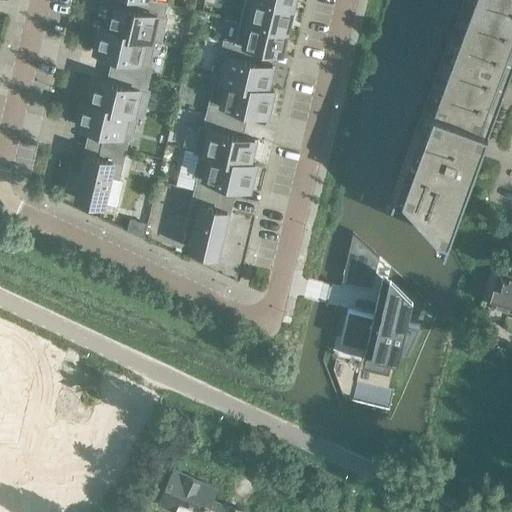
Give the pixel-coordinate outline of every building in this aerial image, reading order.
[(166,2),(155,0),(140,0),(138,9),(112,3),(106,26),(106,27),(154,39),(154,40),(160,42),(166,16),(163,15),(166,2)] [(286,30),(291,8),(257,0),(243,0),(239,19),(286,30)] [(511,0),(463,0),(461,7),(460,7),(460,8),(456,19),(456,20),(452,31),(452,30),(451,32),(452,32),(448,42),(447,42),(447,43),(447,44),(443,54),(442,56),(443,56),(439,67),(438,66),(438,68),(434,78),(433,79),(434,80),(430,90),(429,90),(429,91),(426,102),(425,102),(425,103),(421,114),(420,115),(421,115),(417,126),(416,126),(416,127),(412,138),(412,137),(411,139),(412,139),(408,149),(407,150),(408,151),(404,161),(403,161),(403,162),(399,173),(398,174),(399,174),(395,185),(394,185),(394,187),(392,193),(391,193),(391,194),(392,195),(396,186),(405,189),(404,191),(437,227),(446,231),(443,240),(445,241),(476,154),(475,154),(476,150),(478,150),(478,149),(477,149),(481,137),(483,138),(483,137),(481,136),(485,125),(487,126),(487,125),(486,124),(490,114),(491,114),(492,113),(490,112),(494,102),(496,102),(497,100),(495,99),(502,80),(504,81),(504,80),(505,78),(503,77),(508,66),(509,66),(510,65),(508,65),(511,54),(511,0)] [(197,33),(200,22),(191,19),(188,31),(197,33)] [(281,53),(286,30),(239,19),(234,42),(248,45),(248,46),(281,53)] [(149,63),(154,40),(154,39),(106,27),(106,26),(100,25),(94,51),(127,58),(124,71),(148,76),(151,63),(149,63)] [(245,58),(248,46),(248,45),(234,42),(224,39),(221,52),(217,51),(211,77),(227,81),(227,79),(266,89),(266,87),(272,64),(245,58)] [(145,89),(148,76),(124,71),(121,83),(94,77),(89,100),(89,101),(137,113),(137,114),(142,116),(149,90),(145,89)] [(272,89),(266,87),(266,89),(227,79),(227,81),(222,104),(209,101),(206,114),(231,120),(234,107),(266,115),(272,89)] [(131,137),(137,114),(137,113),(89,101),(89,100),(83,98),(77,125),(103,131),(100,143),(125,149),(128,137),(131,137)] [(228,132),(231,120),(206,114),(203,126),(200,125),(194,152),(200,153),(200,151),(249,163),(249,161),(254,138),(228,132)] [(118,178),(125,149),(100,143),(97,156),(87,153),(76,198),(102,204),(109,175),(118,178)] [(255,163),(249,161),(249,163),(200,151),(200,153),(194,176),(197,177),(195,189),(220,195),(223,183),(249,189),(255,163)] [(217,208),(220,195),(195,189),(185,230),(194,232),(191,248),(217,254),(227,210),(217,208)] [(127,230),(142,237),(145,224),(130,220),(127,230)] [(352,231),(346,258),(371,263),(373,251),(352,231)] [(487,310),(511,318),(511,276),(499,272),(487,310)] [(406,322),(411,300),(388,279),(387,283),(381,277),(373,314),(348,308),(341,337),(366,343),(363,356),(389,362),(392,349),(405,352),(416,329),(418,325),(406,322)] [(0,373),(16,378),(21,356),(0,351),(0,373)] [(0,394),(12,397),(16,378),(0,373),(0,394)] [(0,415),(7,417),(12,397),(0,394),(0,415)] [(209,498),(214,486),(174,468),(159,501),(183,511),(203,511),(204,510),(207,511),(241,511),(243,510),(226,502),(224,505),(209,498)]
